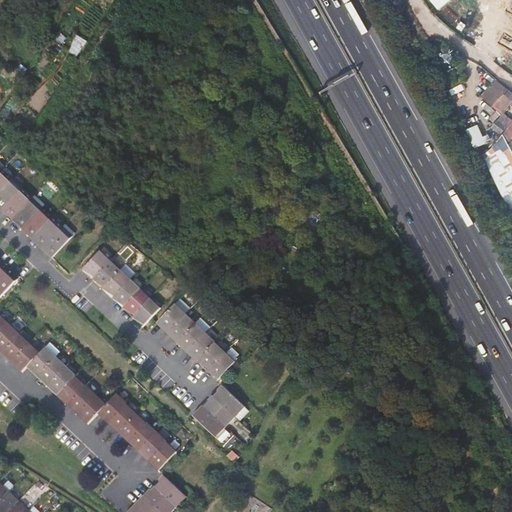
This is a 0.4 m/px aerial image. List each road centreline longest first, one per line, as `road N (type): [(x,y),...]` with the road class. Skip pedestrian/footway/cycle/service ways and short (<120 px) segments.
road 1 (motorway): [(299,0),(511,386)]
road 2 (motorway): [(511,318),(336,0)]
road 3 (residential): [(191,390),(86,292),(60,284),(0,227)]
road 4 (residential): [(112,495),(130,477),(32,389),(0,372)]
road 5 (track): [(511,81),(427,18),(416,0)]
